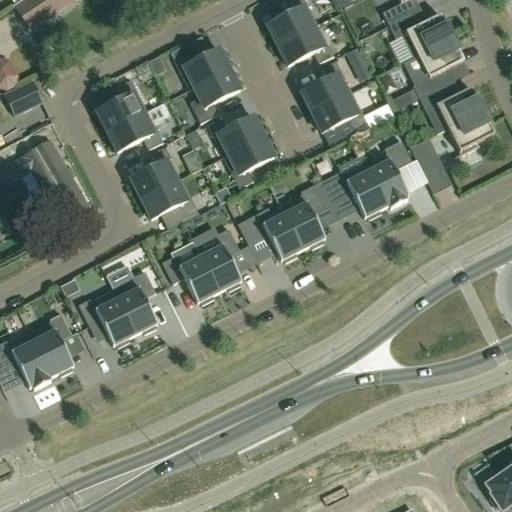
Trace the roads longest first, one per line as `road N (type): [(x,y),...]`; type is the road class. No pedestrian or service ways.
road 1 (residential): [(511,185),(13,437)]
road 2 (primary): [(511,253),(437,293),(322,375),(27,509)]
road 3 (primary): [(86,511),(295,403),(511,344)]
road 4 (residential): [(224,11),(97,81),(80,99),(86,152),(123,229),(0,296)]
road 5 (residential): [(224,11),(293,151)]
